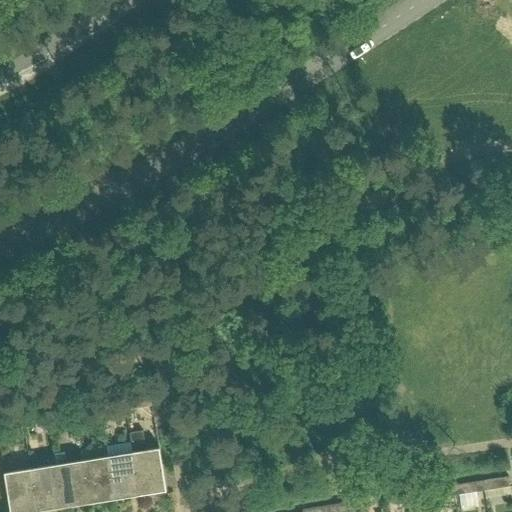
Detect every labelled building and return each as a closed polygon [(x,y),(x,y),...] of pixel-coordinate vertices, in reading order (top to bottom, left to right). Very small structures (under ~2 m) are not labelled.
[(124,399),(126,409),(152,405),(150,395),(124,399)] [(100,413),(126,409),(124,399),(99,403),(100,413)] [(75,417),(100,413),(99,403),(73,407),(75,417)] [(49,421),(75,417),(73,407),(47,411),(49,421)] [(23,425),(49,421),(47,411),(22,415),(23,425)] [(0,429),(23,425),(22,415),(0,418),(0,429)] [(142,430),(129,432),(132,450),(139,492),(165,488),(158,445),(145,447),(142,430)] [(113,496),(139,492),(132,450),(106,454),(113,496)] [(64,451),(55,453),(56,462),(55,462),(62,505),(88,500),(81,458),(65,460),(64,451)] [(88,500),(113,496),(106,454),(81,458),(88,500)] [(36,509),(62,505),(55,462),(30,466),(36,509)] [(10,511),(15,511),(36,509),(30,466),(4,470),(10,511)] [(404,485),(406,501),(425,498),(423,489),(417,490),(414,474),(402,476),(404,485)] [(490,488),(510,485),(508,475),(489,478),(490,488)] [(392,487),(404,485),(402,476),(384,479),(386,488),(392,487)] [(457,483),(458,493),(476,490),(474,480),(457,483)] [(351,484),(352,492),(352,493),(371,491),(369,481),(351,484)] [(440,496),(458,493),(457,483),(438,486),(440,496)] [(345,493),(352,492),(351,484),(342,485),(343,495),(345,495),(345,493)] [(404,485),(392,487),(394,503),(406,501),(404,485)] [(336,511),(338,511),(355,509),(353,500),(335,503),(336,511)]
